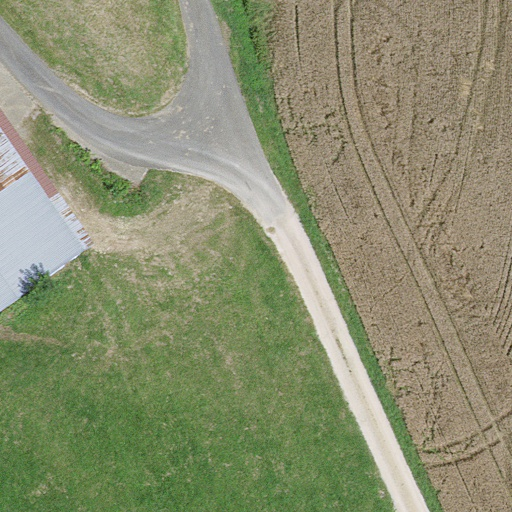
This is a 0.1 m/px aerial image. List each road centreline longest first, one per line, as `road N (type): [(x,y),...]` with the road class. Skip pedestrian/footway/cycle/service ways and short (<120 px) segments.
road 1 (track): [(404,511),(270,219),(229,163),(211,118)]
road 2 (track): [(186,0),(211,118),(174,132),(130,131),(98,116),(58,93),(0,32)]
